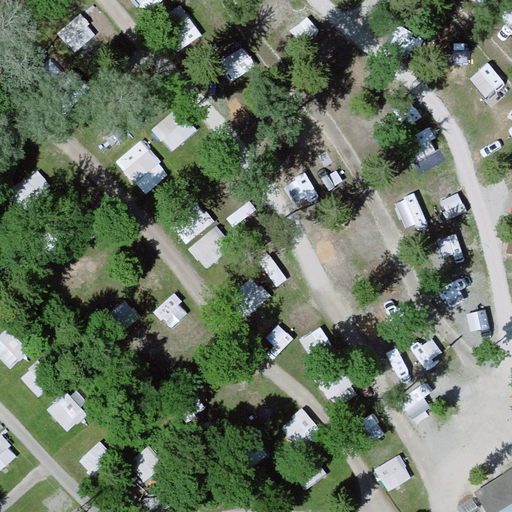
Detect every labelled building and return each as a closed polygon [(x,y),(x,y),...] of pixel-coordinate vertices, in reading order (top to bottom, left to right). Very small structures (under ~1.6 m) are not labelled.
[(177,146),(199,122),(186,110),(164,134),(177,146)] [(119,158),(139,180),(166,157),(146,135),(119,158)] [(191,186),(165,208),(191,240),(217,219),(191,186)] [(408,204),(420,228),(441,218),(428,194),(408,204)] [(206,262),(234,249),(223,225),(195,239),(206,262)] [(444,253),(465,247),(460,226),(439,232),(444,253)] [(339,277),(349,297),(366,289),(356,269),(339,277)] [(460,313),(485,302),(481,293),(456,304),(460,313)] [(316,354),(335,340),(325,326),(306,339),(316,354)] [(0,348),(10,365),(29,354),(13,327),(0,334),(0,348)] [(43,393),(60,377),(41,358),(24,374),(43,393)] [(340,360),(316,372),(328,395),(352,383),(340,360)] [(51,405),(71,429),(92,411),(71,387),(51,405)] [(287,425),(307,447),(337,421),(316,398),(287,425)] [(447,407),(429,419),(442,439),(460,427),(447,407)] [(80,445),(100,471),(118,457),(97,431),(80,445)] [(0,469),(21,453),(5,433),(0,436),(0,469)] [(393,489),(416,473),(402,451),(378,467),(393,489)] [(489,511),(493,511),(511,500),(511,471),(478,494),(489,511)]
